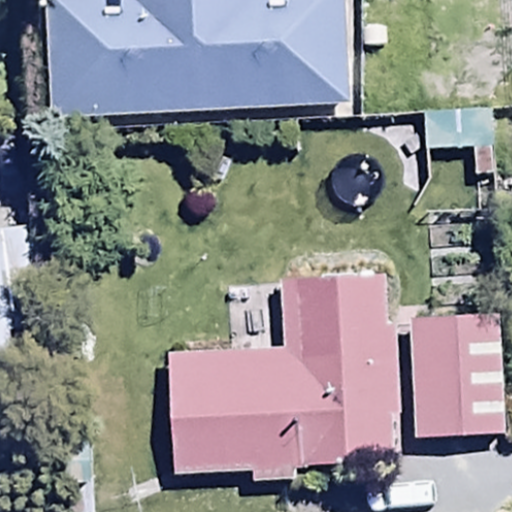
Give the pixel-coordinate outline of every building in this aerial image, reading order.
[(43,0),(48,87),(348,74),(344,0),(43,0)] [(511,51),(511,0),(461,0),(462,22),(506,20),(507,52),(511,51)] [(422,116),(422,159),(494,159),(494,114),(475,113),(475,86),(442,86),(442,116),(422,116)] [(3,206),(0,206),(0,370),(17,369),(3,206)] [(168,320),(174,443),(399,433),(390,236),(274,242),(278,315),(168,320)] [(508,282),(410,281),(408,409),(506,410),(508,282)] [(61,511),(102,511),(103,446),(62,446),(61,511)]
